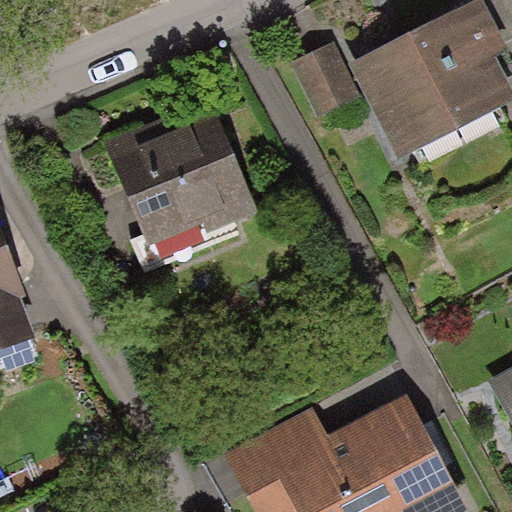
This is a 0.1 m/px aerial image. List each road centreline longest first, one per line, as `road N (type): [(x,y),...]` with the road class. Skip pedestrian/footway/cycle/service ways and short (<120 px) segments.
road 1 (residential): [(244,6),(450,421),(505,511)]
road 2 (residential): [(0,109),(244,6)]
